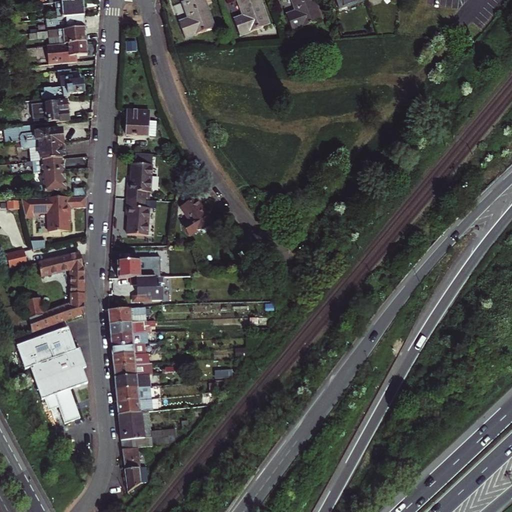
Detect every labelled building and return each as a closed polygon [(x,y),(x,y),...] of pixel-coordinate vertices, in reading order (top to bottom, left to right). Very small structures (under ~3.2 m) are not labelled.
[(184,39),(213,28),(203,0),(189,0),(182,3),(189,20),(178,23),(184,39)] [(239,35),(267,25),(257,0),(236,0),(243,17),(233,20),(239,35)] [(292,31),(321,20),(313,0),(291,0),(296,12),(286,15),(292,31)] [(363,0),(333,0),(337,10),(364,0),(363,0)] [(57,19),(83,17),(82,2),(61,4),(55,4),(56,19),(57,19)] [(84,29),(83,17),(57,19),(58,26),(37,28),(37,33),(84,29)] [(85,43),(84,29),(37,33),(29,34),(30,40),(59,37),(59,39),(64,38),(65,45),(85,43)] [(86,56),(85,43),(65,45),(46,47),(48,65),(77,63),(76,57),(86,56)] [(37,57),(36,48),(24,49),(25,58),(37,57)] [(40,90),(42,101),(69,98),(69,96),(72,96),(71,94),(83,93),(82,82),(80,83),(79,77),(76,75),(61,76),(62,89),(50,91),(50,89),(40,90)] [(35,126),(68,123),(66,102),(55,103),(56,105),(33,107),(35,126)] [(148,120),(149,112),(128,110),(126,135),(154,137),(155,120),(148,120)] [(46,147),(61,145),(59,131),(35,133),(34,126),(4,129),(5,144),(15,143),(46,139),(46,147)] [(40,148),(41,161),(62,160),(61,145),(46,147),(46,139),(15,143),(15,147),(20,147),(24,149),(40,148)] [(145,193),(151,194),(154,156),(137,155),(136,166),(134,166),(132,181),(130,181),(128,200),(144,202),(145,193)] [(25,174),(42,172),(63,171),(62,160),(41,161),(24,163),(25,174)] [(63,171),(42,172),(43,185),(37,186),(37,189),(34,189),(35,193),(65,190),(63,171)] [(73,188),(73,196),(85,198),(86,189),(73,188)] [(70,197),(47,197),(48,231),(69,230),(68,220),(68,214),(70,214),(70,209),(85,209),(85,198),(73,196),(70,197)] [(195,220),(186,226),(193,236),(216,222),(200,197),(186,206),(195,220)] [(127,219),(129,219),(128,235),(148,237),(150,210),(144,209),(144,202),(128,200),(127,219)] [(42,244),(31,246),(32,252),(43,249),(42,244)] [(19,267),(27,265),(24,251),(7,255),(10,269),(19,267)] [(80,255),(32,265),(34,277),(70,271),(70,305),(42,315),(39,299),(24,302),(30,331),(84,315),(83,267),(80,255)] [(117,262),(118,279),(130,278),(160,278),(160,258),(139,258),(139,262),(117,262)] [(160,278),(130,278),(131,285),(137,285),(137,298),(137,302),(162,301),(161,284),(164,284),(164,283),(173,283),(173,277),(160,278)] [(142,308),(109,311),(110,325),(132,323),(143,322),(142,316),(147,315),(146,310),(142,310),(142,308)] [(132,323),(110,325),(111,336),(144,333),(152,332),(151,322),(143,322),(132,323)] [(16,345),(23,367),(75,351),(68,328),(16,345)] [(144,333),(111,336),(112,347),(134,344),(140,344),(145,344),(144,333)] [(134,344),(112,347),(113,357),(141,354),(140,344),(134,344)] [(28,366),(33,382),(83,364),(78,350),(75,351),(23,367),(23,368),(28,366)] [(113,357),(114,367),(135,365),(135,363),(147,362),(146,353),(141,354),(113,357)] [(149,375),(153,375),(152,362),(147,362),(135,363),(135,365),(114,367),(115,378),(149,375)] [(83,364),(33,382),(39,399),(42,398),(46,410),(53,407),(53,402),(71,400),(68,390),(85,385),(81,370),(84,369),(83,364)] [(115,378),(116,391),(150,387),(149,375),(115,378)] [(150,387),(116,391),(117,403),(151,399),(150,387)] [(153,412),(151,399),(117,403),(119,416),(142,414),(153,412)] [(53,402),(53,407),(56,407),(61,425),(77,420),(75,412),(77,411),(75,404),(72,404),(71,400),(53,402)] [(119,416),(122,451),(136,449),(151,447),(150,433),(144,433),(142,414),(119,416)] [(122,451),(127,493),(140,484),(146,483),(144,469),(138,469),(136,449),(122,451)]
